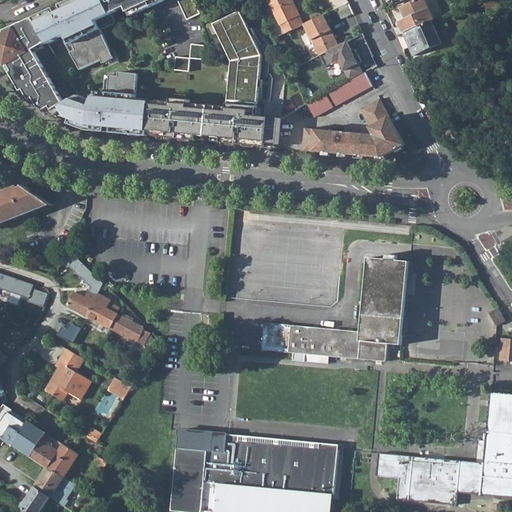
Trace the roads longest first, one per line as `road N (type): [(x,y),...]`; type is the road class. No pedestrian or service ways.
road 1 (tertiary): [(0,116),(77,156),(344,186)]
road 2 (residential): [(455,175),(364,0)]
